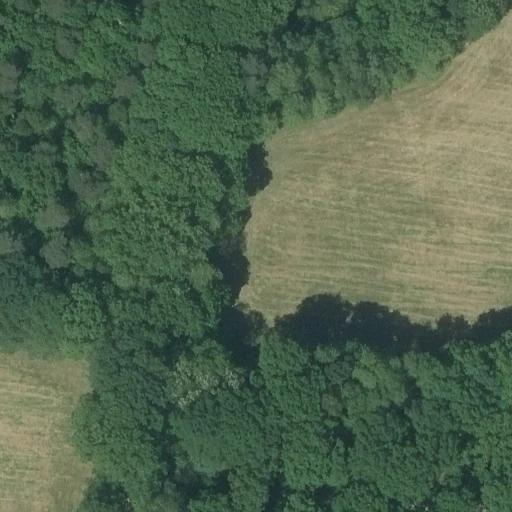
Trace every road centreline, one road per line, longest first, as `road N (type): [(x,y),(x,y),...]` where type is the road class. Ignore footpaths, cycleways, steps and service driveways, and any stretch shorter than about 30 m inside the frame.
road 1 (track): [(511,497),(112,485)]
road 2 (track): [(108,511),(162,128)]
road 3 (track): [(162,128),(0,68)]
road 4 (track): [(162,128),(182,0)]
